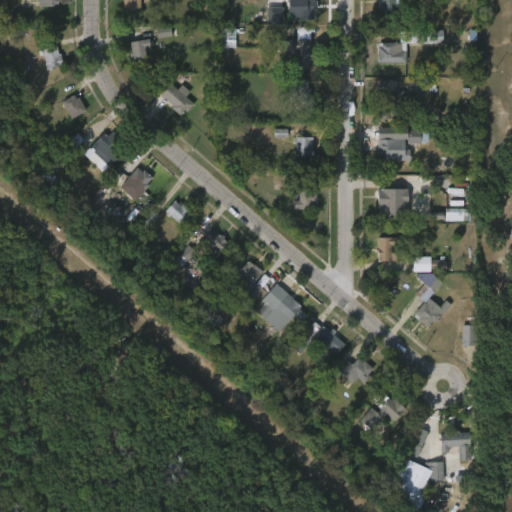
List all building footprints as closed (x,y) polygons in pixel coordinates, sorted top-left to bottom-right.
[(50,18),(50,0),(30,0),(31,18),(50,18)] [(140,0),(140,10),(123,10),(123,0),(140,0)] [(313,0),(313,1),(316,1),(316,11),(312,11),(313,21),(291,21),(291,1),(288,1),(287,0),(313,0)] [(404,0),(404,8),(395,8),(395,20),(386,20),(386,16),(378,16),(378,0),(404,0)] [(398,0),(398,8),(427,7),(426,0),(398,0)] [(116,22),(133,21),(132,2),(116,2),(116,22)] [(370,25),(388,25),(389,5),(370,5),(370,25)] [(236,48),(220,48),(220,27),(235,27),(236,48)] [(310,39),(310,48),(312,47),(313,59),(308,59),(309,70),(296,70),(296,52),(283,52),(282,40),(296,40),(296,27),(310,27),(310,39)] [(406,63),(378,64),(377,43),(400,43),(400,31),(442,30),(443,41),(440,42),(440,43),(406,44),(406,63)] [(163,47),(162,38),(148,40),(149,50),(163,47)] [(147,46),(148,60),(135,61),(134,56),(130,56),(130,51),(133,51),(132,41),(150,39),(151,46),(147,46)] [(288,81),(302,81),(301,39),(288,39),(288,52),(275,52),(275,65),(287,64),(288,81)] [(228,58),(227,40),(212,40),(212,59),(228,58)] [(369,54),(369,74),(398,74),(398,55),(434,55),(434,44),(391,44),(391,54),(369,54)] [(57,46),(59,53),(61,53),(63,63),(56,65),(56,68),(46,70),(43,54),(39,55),(38,50),(57,46)] [(121,54),(125,71),(138,68),(136,59),(141,58),(140,51),(121,54)] [(34,61),(38,81),(54,78),(50,58),(34,61)] [(163,76),(178,89),(183,84),(191,92),(187,96),(196,103),(186,114),(184,112),(181,116),(172,107),(174,105),(161,94),(163,91),(156,85),(163,76)] [(396,85),(396,91),(403,91),(403,119),(378,119),(378,107),(376,107),(376,101),(378,101),(378,92),(380,92),(380,80),(396,80),(396,85)] [(307,81),(307,89),(311,89),(310,110),(296,109),(296,101),(290,101),(290,89),(294,89),(294,81),(307,81)] [(400,107),(420,106),(419,92),(399,93),(400,107)] [(73,95),(75,99),(78,98),(85,111),(71,119),(61,102),(73,95)] [(151,107),(174,127),(185,115),(177,108),(181,104),(173,96),(169,101),(162,95),(151,107)] [(77,123),(69,106),(53,113),(62,131),(77,123)] [(95,130),(102,136),(105,133),(112,140),(114,138),(117,141),(115,142),(124,152),(110,166),(91,147),(93,145),(82,135),(91,126),(95,130)] [(420,131),(428,132),(428,143),(410,144),(410,161),(380,161),(381,158),(377,158),(377,147),(380,147),(380,140),(384,140),(385,131),(420,131)] [(312,157),(295,157),(295,138),(312,138),(312,157)] [(279,141),(266,141),(266,148),(278,149),(279,141)] [(75,166),(95,184),(114,164),(94,146),(75,166)] [(304,149),(287,149),(287,168),(304,168),(304,149)] [(59,179),(49,192),(33,179),(43,166),(59,179)] [(143,171),(145,169),(153,176),(148,183),(150,185),(144,192),(129,177),(138,166),(143,171)] [(312,183),(312,195),(316,195),(316,203),(313,203),(313,210),(293,210),(294,201),(299,201),(299,194),(292,194),(293,187),(300,187),(300,175),(311,174),(312,183)] [(145,189),(128,177),(112,199),(129,211),(145,189)] [(394,190),(406,190),(405,204),(394,203),(394,210),(378,209),(378,198),(380,198),(381,189),(394,190)] [(285,221),(306,220),(306,197),(288,197),(288,212),(285,212),(285,221)] [(174,199),(178,202),(179,200),(191,210),(180,223),(167,213),(168,212),(165,210),(174,199)] [(369,201),(370,230),(399,229),(398,200),(369,201)] [(182,223),(167,210),(156,223),(171,236),(182,223)] [(460,232),(460,220),(437,220),(436,232),(460,232)] [(212,228),(220,235),(221,233),(225,236),(224,238),(227,241),(218,252),(209,244),(206,248),(200,243),(212,228)] [(390,245),(390,261),(376,261),(376,252),(374,252),(374,247),(376,247),(376,237),(395,237),(395,245),(390,245)] [(220,254),(204,240),(194,252),(210,265),(220,254)] [(385,272),(386,249),(369,249),(368,272),(385,272)] [(248,260),(262,270),(254,281),(256,283),(264,274),(269,278),(253,300),(245,294),(248,291),(230,276),(240,263),(243,266),(248,260)] [(421,269),(405,269),(404,281),(421,281),(421,269)] [(222,290),(244,310),(262,291),(255,285),(240,271),(222,290)] [(428,299),(439,308),(445,301),(451,305),(434,324),(432,322),(427,328),(413,316),(424,303),(415,295),(424,284),(419,281),(427,272),(441,284),(428,299)] [(421,309),(433,294),(423,285),(406,306),(415,314),(404,327),(420,340),(441,315),(437,312),(431,318),(421,309)] [(306,314),(300,321),(293,314),(289,318),(275,306),(286,292),(301,305),(298,308),(306,314)] [(292,335),(300,325),(269,297),(246,322),(271,343),(284,328),(292,335)] [(323,325),(330,331),(332,329),(338,334),(336,337),(338,338),(339,337),(346,344),(337,355),(318,339),(315,343),(311,340),(323,325)] [(296,345),(327,368),(336,355),(306,332),(296,345)] [(463,336),(454,336),(454,358),(463,359),(463,336)] [(357,358),(363,362),(364,360),(375,369),(364,382),(358,378),(357,379),(355,378),(352,381),(339,371),(347,360),(352,364),(357,358)] [(355,394),(365,384),(347,367),(332,383),(344,394),(349,389),(355,394)] [(386,396),(391,400),(393,397),(405,407),(394,421),(386,414),(372,430),(360,420),(371,407),(376,411),(379,407),(373,402),(382,392),(386,396)] [(468,431),(469,459),(458,460),(457,445),(447,446),(447,451),(440,452),(439,433),(468,431)] [(398,465),(407,469),(420,443),(411,439),(398,465)] [(431,444),(432,464),(440,464),(440,458),(461,457),(460,443),(431,444)] [(434,473),(417,474),(415,478),(395,470),(380,505),(397,511),(414,511),(416,509),(416,503),(420,493),(435,492),(434,473)]
